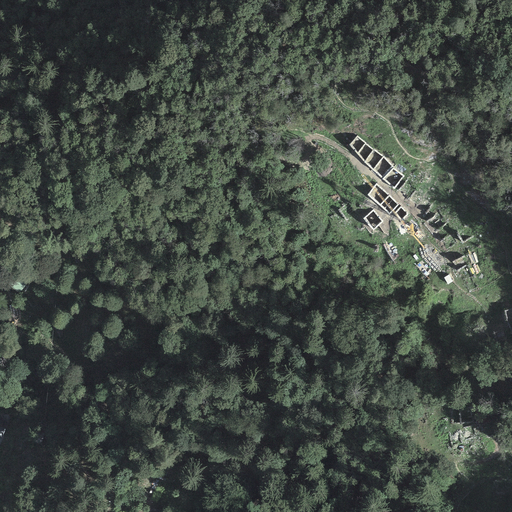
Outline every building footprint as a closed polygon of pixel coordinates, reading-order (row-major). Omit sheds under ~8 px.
[(383,159),(357,135),(348,145),(374,169),(383,159)] [(417,190),(391,169),(383,178),(409,199),(417,190)] [(388,194),(375,184),(367,194),(380,205),(388,194)] [(467,210),(458,197),(427,219),(436,232),(467,210)] [(356,214),(348,202),(337,209),(345,222),(356,214)] [(386,220),(374,207),(362,218),(374,231),(386,220)] [(473,236),(467,225),(456,231),(462,243),(473,236)] [(441,240),(457,270),(468,264),(452,234),(441,240)] [(28,281),(15,271),(7,281),(20,291),(28,281)] [(472,406),(451,408),(453,423),(473,421),(472,406)] [(9,421),(0,417),(0,442),(1,443),(9,421)] [(474,425),(448,430),(452,445),(477,440),(474,425)]
